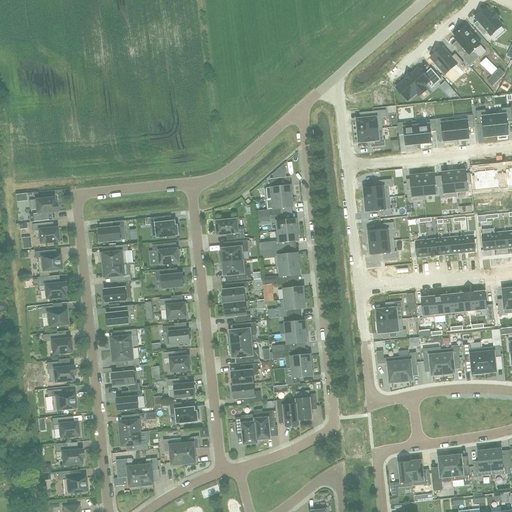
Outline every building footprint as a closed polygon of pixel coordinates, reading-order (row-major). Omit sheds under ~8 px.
[(492,34),(501,27),(502,26),(497,20),(499,18),(494,12),(492,14),(487,8),(476,18),(478,21),(472,26),(482,37),(488,33),(491,35),(492,34)] [(454,37),(463,48),(457,53),(469,67),(478,59),(470,50),(478,43),(465,28),(454,37)] [(440,47),(429,56),(446,76),(457,66),(459,69),(466,64),(456,53),(450,58),(440,47)] [(224,59),(213,60),(213,62),(215,79),(226,78),(224,59)] [(204,80),(204,84),(215,83),(215,79),(213,62),(202,63),(204,80)] [(193,82),(204,80),(202,63),(192,64),(193,82)] [(192,64),(181,65),(183,83),(193,82),(192,64)] [(171,66),(173,84),(183,83),(181,65),(171,66)] [(171,66),(160,67),(162,85),(173,84),(171,66)] [(421,66),(406,79),(416,91),(431,78),(437,84),(441,80),(432,70),(427,74),(421,66)] [(138,90),(135,68),(128,69),(128,71),(124,71),(126,85),(120,86),(121,99),(127,98),(126,91),(138,90)] [(148,83),(147,69),(143,69),(143,68),(135,68),(138,90),(149,88),(150,96),(156,95),(154,82),(148,83)] [(81,73),(82,84),(100,82),(98,71),(81,73)] [(281,93),(280,92),(283,89),(270,74),(261,82),(275,98),(281,93)] [(103,82),(100,82),(82,84),(83,94),(101,92),(104,92),(103,82)] [(253,89),(266,104),(269,101),(270,103),(275,98),(261,82),(253,89)] [(445,82),(440,86),(450,99),(456,94),(445,82)] [(235,95),(244,105),(248,101),(257,112),(259,110),(260,112),(265,107),(264,106),(266,104),(253,89),(244,97),(240,91),(235,95)] [(84,104),(102,102),(101,92),(83,94),(84,104)] [(243,126),(242,125),(245,122),(236,112),(240,108),(232,98),(228,102),(232,108),(224,115),(237,131),(243,126)] [(84,104),(85,114),(103,112),(102,102),(84,104)] [(357,124),(356,124),(357,132),(378,130),(377,118),(383,118),(382,111),(366,113),(366,119),(357,120),(357,124)] [(101,130),(105,129),(113,128),(112,121),(104,122),(103,112),(85,114),(86,124),(100,123),(101,130)] [(506,117),(494,119),(496,136),(508,135),(507,125),(511,124),(511,117),(511,113),(506,113),(506,117)] [(228,137),(231,135),(232,136),(237,131),(224,115),(215,123),(228,137)] [(482,116),(476,116),(478,128),(483,128),(484,138),(496,136),(494,119),(482,120),(482,116)] [(466,121),(455,123),(456,140),(468,139),(467,129),(472,129),(471,117),(466,117),(466,121)] [(443,120),(437,120),(439,132),(444,132),(445,142),(456,140),(455,123),(443,124),(443,120)] [(428,125),(417,127),(419,144),(430,143),(429,133),(435,133),(433,121),(428,121),(428,125)] [(219,145),(221,144),(222,145),(228,140),(226,139),(228,137),(215,123),(207,130),(202,125),(197,129),(206,138),(210,134),(219,145)] [(405,124),(399,124),(401,136),(406,136),(407,145),(419,144),(417,127),(405,128),(405,124)] [(101,130),(93,130),(93,138),(79,139),(80,149),(98,147),(97,137),(106,136),(105,129),(101,130)] [(187,159),(187,157),(191,157),(190,143),(196,142),(194,129),(188,130),(189,137),(178,138),(180,159),(187,159)] [(378,130),(357,132),(357,139),(359,139),(359,143),(369,142),(369,148),(386,147),(385,140),(379,141),(378,130)] [(167,139),(166,132),(160,133),(161,146),(167,145),(168,159),(172,159),(172,160),(180,159),(178,138),(167,139)] [(152,161),(156,160),(155,146),(161,146),(160,133),(153,133),(154,141),(143,142),(145,163),(153,162),(152,161)] [(132,149),(134,162),(138,162),(138,164),(145,163),(143,142),(132,143),(131,136),(125,136),(126,149),(132,149)] [(81,159),(99,157),(103,157),(102,147),(98,147),(80,149),(81,159)] [(99,157),(81,159),(83,170),(100,168),(99,157)] [(493,168),(486,169),(488,190),(499,189),(498,179),(497,169),(493,170),(493,168)] [(478,171),(474,172),(475,181),(476,192),(488,190),(486,169),(478,170),(478,171)] [(461,170),(454,171),(456,192),(467,191),(466,181),(465,171),(461,172),(461,170)] [(447,173),(443,174),(444,183),(445,193),(456,192),(454,171),(446,172),(447,173)] [(430,173),(422,174),(424,195),(435,194),(435,184),(434,174),(430,175),(430,173)] [(415,176),(411,177),(412,186),(413,197),(424,195),(422,174),(415,175),(415,176)] [(268,199),(292,197),(291,186),(288,186),(287,178),(270,180),(271,188),(267,189),(268,199)] [(364,193),(363,193),(364,201),(385,199),(384,187),(390,187),(389,180),(373,182),(373,188),(364,189),(364,193)] [(292,197),(268,199),(268,200),(272,199),(274,210),(270,210),(271,216),(276,216),(282,215),(282,209),(293,208),(292,197)] [(30,223),(44,222),(43,221),(52,220),(51,213),(57,212),(56,204),(55,204),(54,198),(29,201),(31,215),(29,215),(30,223)] [(385,199),(364,201),(364,208),(366,208),(366,212),(376,211),(376,217),(393,216),(392,209),(386,210),(385,199)] [(277,232),(297,230),(296,220),(283,221),(282,215),(276,216),(277,232)] [(178,236),(178,234),(180,234),(179,227),(177,227),(177,226),(175,226),(175,222),(172,222),(163,223),(163,217),(150,218),(151,225),(156,225),(157,238),(167,237),(167,239),(177,238),(176,236),(178,236)] [(217,236),(229,234),(230,240),(245,239),(244,227),(238,228),(237,219),(231,220),(231,218),(222,219),(222,221),(216,222),(217,236)] [(124,221),(112,222),(113,228),(99,230),(100,243),(126,240),(124,221)] [(369,236),(367,236),(368,244),(389,242),(388,230),(394,230),(394,223),(377,225),(378,231),(368,232),(369,236)] [(44,224),(32,225),(33,236),(39,235),(40,244),(59,242),(57,228),(44,230),(44,224)] [(297,230),(277,232),(275,232),(276,243),(273,244),(273,250),(286,249),(285,243),(298,241),(297,230)] [(505,249),(511,248),(511,230),(503,231),(505,249)] [(505,249),(503,231),(493,232),(495,250),(505,249)] [(472,234),(461,235),(463,252),(474,251),(472,234)] [(461,235),(451,236),(453,254),(463,252),(461,235)] [(451,236),(440,237),(442,255),(453,254),(451,236)] [(440,237),(430,238),(432,256),(442,255),(440,237)] [(430,238),(419,239),(421,257),(432,256),(430,238)] [(219,256),(220,263),(243,261),(243,260),(242,252),(248,252),(247,241),(232,242),(233,248),(221,249),(222,256),(219,256)] [(389,242),(368,244),(369,251),(370,251),(371,255),(380,254),(381,260),(397,259),(397,252),(390,253),(389,242)] [(157,251),(158,265),(179,263),(179,257),(180,257),(180,250),(178,250),(178,249),(165,250),(164,244),(152,246),(153,252),(157,251)] [(103,261),(103,266),(123,264),(127,264),(126,252),(128,252),(127,245),(116,247),(116,253),(100,254),(101,261),(103,261)] [(286,255),(286,249),(273,250),(274,256),(278,256),(279,267),(299,264),(298,254),(286,255)] [(39,272),(61,270),(60,256),(47,257),(46,251),(34,252),(35,259),(37,258),(39,272)] [(221,270),(223,270),(224,276),(236,275),(236,281),(251,279),(250,268),(246,269),(246,260),(243,260),(243,261),(220,263),(221,270)] [(123,264),(103,266),(105,278),(119,277),(119,282),(131,281),(130,275),(125,276),(123,264)] [(299,264),(279,267),(280,277),(276,277),(277,284),(283,283),(289,283),(289,277),(300,275),(299,264)] [(167,269),(155,270),(157,282),(161,282),(162,290),(184,288),(184,285),(185,285),(185,276),(183,276),(183,273),(168,275),(167,269)] [(64,292),(66,292),(65,283),(50,285),(49,277),(37,278),(39,291),(45,291),(46,299),(64,298),(64,292)] [(263,289),(263,278),(255,278),(256,289),(263,289)] [(130,282),(118,284),(119,290),(110,291),(106,291),(106,293),(104,293),(105,301),(107,301),(107,304),(132,301),(130,282)] [(224,297),(221,297),(222,304),(224,303),(224,304),(245,302),(244,289),(247,288),(247,282),(234,283),(235,289),(223,291),(224,297)] [(275,282),(264,282),(265,299),(275,299),(275,282)] [(289,283),(283,283),(285,300),(304,298),(303,287),(290,289),(289,283)] [(504,300),(497,300),(499,317),(505,316),(505,310),(511,309),(511,287),(506,288),(507,290),(503,290),(504,300)] [(485,292),(474,293),(476,311),(487,310),(485,292)] [(474,293),(464,294),(466,312),(476,311),(474,293)] [(417,310),(415,294),(407,295),(409,311),(417,310)] [(464,294),(453,295),(455,313),(466,312),(464,294)] [(453,295),(443,296),(445,314),(455,313),(453,295)] [(443,296),(432,297),(434,315),(445,314),(443,296)] [(432,297),(421,299),(423,316),(434,315),(432,297)] [(305,309),(304,298),(285,300),(286,317),(293,316),(292,310),(305,309)] [(167,311),(168,320),(187,318),(186,312),(188,312),(187,305),(185,305),(185,304),(172,305),(172,299),(160,300),(161,311),(167,311)] [(245,302),(224,304),(226,318),(238,316),(238,322),(251,321),(250,315),(247,315),(245,302)] [(377,315),(375,315),(376,323),(397,320),(396,309),(402,309),(401,302),(385,304),(386,310),(376,311),(377,315)] [(108,326),(128,324),(127,313),(134,312),(133,305),(122,307),(123,313),(107,314),(108,326)] [(48,327),(67,325),(66,311),(53,313),(52,306),(40,308),(41,319),(47,318),(48,327)] [(286,334),(306,332),(305,321),(293,322),(293,316),(286,317),(287,323),(285,323),(286,334)] [(397,320),(376,323),(377,330),(378,330),(379,334),(388,333),(389,339),(405,337),(404,331),(398,332),(397,320)] [(231,344),(231,345),(252,343),(251,334),(257,334),(256,323),(241,324),(241,330),(229,331),(230,338),(228,338),(229,345),(231,344)] [(174,326),(163,327),(163,333),(167,333),(168,345),(190,343),(190,340),(191,339),(190,332),(189,332),(189,331),(175,332),(174,326)] [(111,338),(112,350),(132,348),(132,349),(134,348),(133,336),(137,336),(136,330),(124,331),(125,337),(111,338)] [(306,332),(286,334),(287,345),(290,345),(290,351),(296,350),(296,344),(307,343),(306,332)] [(52,355),(71,353),(71,347),(72,347),(72,340),(70,340),(70,339),(57,340),(56,334),(42,336),(43,342),(51,341),(52,355)] [(498,340),(492,341),(493,348),(482,350),(484,374),(496,373),(495,364),(494,359),(500,358),(498,340)] [(252,343),(231,345),(232,358),(244,357),(245,363),(260,362),(259,350),(253,351),(252,343)] [(473,375),(484,374),(482,350),(470,351),(470,343),(463,344),(464,349),(465,362),(471,361),(473,375)] [(410,378),(410,377),(413,376),(412,367),(412,363),(418,362),(416,344),(410,344),(411,352),(400,353),(402,379),(410,378)] [(428,344),(422,345),(422,350),(424,363),(430,362),(432,376),(436,376),(436,377),(443,376),(440,350),(429,352),(428,344)] [(451,349),(440,350),(443,376),(451,375),(451,374),(454,374),(454,370),(453,359),(459,359),(458,346),(451,347),(451,349)] [(388,354),(387,347),(381,347),(382,353),(383,366),(389,365),(391,379),(395,378),(395,380),(402,379),(400,353),(388,354)] [(132,348),(112,350),(113,362),(127,361),(128,367),(140,366),(139,360),(133,360),(132,349),(132,348)] [(296,350),(290,351),(285,351),(287,368),(311,366),(310,355),(297,356),(296,350)] [(172,364),(173,373),(192,371),(191,357),(178,358),(177,352),(165,353),(166,364),(172,364)] [(74,375),(74,367),(59,368),(58,362),(46,363),(47,374),(53,374),(54,383),(73,381),(73,375),(74,375)] [(233,386),(254,384),(253,376),(259,375),(258,364),(243,365),(243,371),(232,373),(233,386)] [(299,378),(313,377),(311,366),(287,368),(287,369),(292,368),(293,379),(294,385),(300,384),(299,378)] [(116,385),(130,384),(130,390),(142,389),(142,383),(139,383),(138,370),(115,372),(116,385)] [(175,391),(175,398),(195,396),(194,393),(196,393),(195,386),(194,386),(194,384),(180,385),(179,379),(167,381),(169,392),(175,391)] [(255,392),(254,384),(233,386),(233,387),(231,387),(231,394),(234,393),(234,400),(246,398),(247,404),(262,403),(261,391),(255,392)] [(76,409),(74,395),(61,396),(61,390),(47,391),(47,398),(52,397),(53,411),(76,409)] [(142,391),(122,392),(122,398),(116,398),(117,412),(139,410),(138,398),(142,397),(142,391)] [(299,405),(298,405),(300,426),(301,426),(300,421),(313,420),(312,408),(318,407),(317,395),(311,396),(311,399),(298,400),(299,405)] [(300,426),(298,405),(290,405),(290,400),(278,401),(280,416),(286,415),(287,427),(293,426),(293,429),(300,428),(299,426),(300,426)] [(182,409),(182,403),(170,404),(171,416),(176,415),(177,424),(198,422),(198,420),(200,420),(199,413),(197,413),(197,412),(195,412),(194,408),(182,409)] [(255,420),(257,444),(258,444),(257,440),(271,439),(269,427),(275,427),(274,412),(263,413),(263,419),(255,420)] [(119,423),(120,435),(140,433),(139,421),(145,420),(144,414),(132,415),(133,421),(119,423)] [(64,418),(52,419),(53,430),(59,430),(60,439),(79,437),(78,431),(80,431),(79,424),(77,424),(77,423),(64,424),(64,418)] [(244,445),(257,444),(255,420),(255,423),(242,424),(241,418),(235,419),(237,434),(243,433),(244,445)] [(140,433),(120,435),(122,447),(136,445),(136,451),(148,450),(148,444),(142,444),(140,433)] [(193,437),(193,438),(190,439),(188,441),(188,444),(182,445),(184,465),(196,463),(194,449),(200,449),(199,437),(193,437)] [(184,465),(182,445),(170,446),(169,440),(163,441),(164,452),(170,452),(172,468),(179,467),(178,465),(184,465)] [(83,459),(82,450),(67,451),(67,444),(55,445),(56,457),(62,457),(63,466),(82,464),(81,459),(83,459)] [(497,449),(489,450),(492,476),(503,474),(503,475),(511,474),(511,462),(502,462),(501,452),(501,450),(497,450),(497,449)] [(479,465),(473,466),(474,478),(481,477),(492,476),(489,450),(482,450),(482,452),(478,452),(479,465)] [(440,471),(431,472),(433,492),(443,491),(442,483),(452,482),(450,455),(442,456),(442,458),(438,458),(440,471)] [(457,455),(450,455),(452,482),(464,480),(464,486),(471,485),(469,468),(463,468),(461,456),(457,456),(457,455)] [(142,486),(140,466),(133,467),(132,459),(121,460),(122,474),(128,474),(130,488),(142,486)] [(147,466),(140,466),(142,486),(154,485),(152,471),(158,471),(157,459),(146,460),(147,466)] [(410,461),(413,487),(424,486),(424,487),(431,486),(429,473),(423,474),(421,461),(418,462),(417,460),(410,461)] [(400,472),(399,472),(399,473),(400,473),(400,477),(399,477),(399,478),(400,478),(401,483),(391,484),(392,497),(398,496),(398,489),(413,487),(410,461),(403,462),(403,463),(399,464),(400,472)] [(87,492),(85,478),(70,479),(69,471),(58,473),(58,481),(63,480),(64,494),(87,492)]
